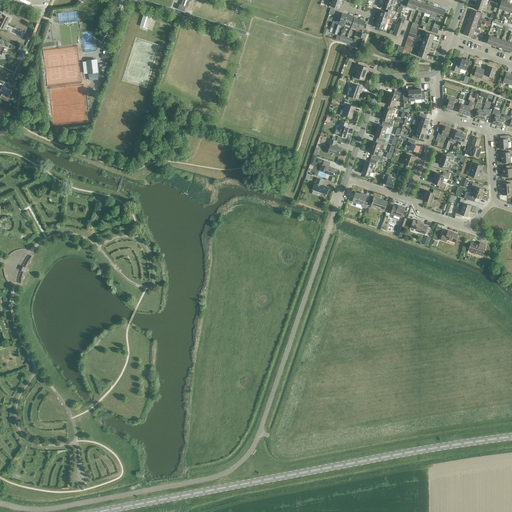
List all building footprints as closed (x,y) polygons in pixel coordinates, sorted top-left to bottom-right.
[(182,0),(181,5),(179,4),(178,9),(184,12),(186,7),(187,8),(190,1),(191,2),(191,0),(182,0)] [(412,10),(412,9),(415,1),(413,1),(412,0),(408,0),(408,1),(405,0),(404,2),(401,11),(404,12),(405,8),(412,10)] [(395,6),(395,5),(384,1),(382,7),(385,8),(384,11),(389,13),(390,14),(392,10),(394,11),(395,6)] [(417,2),(415,1),(412,9),(418,11),(419,9),(421,2),(417,1),(417,2)] [(505,10),(507,3),(501,1),(499,8),(505,10)] [(425,3),(421,2),(419,9),(418,11),(424,13),(427,5),(425,5),(425,3)] [(484,5),(476,2),(474,9),(481,11),(484,5)] [(427,5),(424,13),(430,15),(433,6),(429,5),(429,6),(427,5)] [(433,6),(430,15),(436,17),(439,9),(437,9),(437,7),(433,6)] [(198,8),(196,14),(214,19),(215,13),(198,8)] [(439,9),(436,17),(435,20),(438,22),(439,18),(442,19),(445,10),(441,9),(441,10),(439,9)] [(379,16),(387,19),(390,20),(392,14),(390,14),(389,13),(384,11),(381,10),(379,16)] [(472,10),(469,16),(478,19),(478,20),(485,22),(486,20),(481,18),(483,14),(472,10)] [(0,27),(4,30),(10,18),(1,13),(0,14),(0,27)] [(147,28),(151,16),(144,14),(140,26),(147,28)] [(338,30),(339,26),(343,27),(347,15),(342,14),(339,22),(338,25),(336,24),(336,22),(333,21),(330,28),(338,30)] [(347,15),(343,27),(349,29),(353,17),(347,15)] [(387,19),(379,16),(377,21),(385,24),(387,19)] [(469,16),(467,22),(476,25),(476,26),(480,27),(481,25),(477,24),(478,20),(478,19),(469,16)] [(354,18),(350,29),(356,31),(357,28),(360,20),(354,18)] [(365,22),(360,20),(357,28),(362,30),(365,22)] [(385,24),(377,21),(375,27),(384,30),(385,24)] [(35,22),(30,36),(33,38),(39,24),(35,22)] [(467,22),(465,28),(474,31),(474,32),(478,33),(479,31),(475,30),(476,26),(476,25),(467,22)] [(465,28),(463,34),(472,37),(472,38),(476,39),(477,37),(473,36),(474,32),(474,31),(465,28)] [(426,39),(431,41),(432,39),(433,39),(434,35),(426,32),(424,38),(426,39)] [(493,46),(495,38),(489,36),(486,43),(493,46)] [(426,39),(424,38),(421,44),(430,47),(432,43),(431,43),(431,41),(426,39)] [(495,38),(493,46),(498,48),(501,40),(495,38)] [(507,42),(501,40),(498,48),(504,50),(507,42)] [(421,44),(419,50),(427,52),(428,51),(429,51),(430,47),(421,44)] [(427,52),(419,50),(417,56),(426,59),(428,55),(427,55),(427,52)] [(98,72),(97,59),(86,61),(88,73),(89,78),(98,76),(98,72)] [(466,70),(469,60),(467,59),(467,61),(461,59),(459,65),(456,64),(454,72),(459,73),(461,69),(466,70)] [(368,72),(369,68),(357,64),(356,68),(358,69),(355,77),(363,80),(366,72),(368,72)] [(493,78),(496,69),(488,66),(486,71),(476,68),(474,76),(481,78),(483,74),(493,78)] [(21,70),(18,68),(12,79),(16,81),(21,70)] [(511,85),(511,75),(510,75),(511,74),(506,72),(503,82),(511,85)] [(361,91),(362,87),(351,83),(350,87),(352,88),(349,96),(357,99),(360,90),(361,91)] [(12,90),(2,85),(0,90),(9,95),(12,90)] [(408,93),(402,94),(403,101),(409,101),(409,102),(415,101),(415,100),(415,98),(414,90),(408,90),(408,93)] [(420,90),(414,90),(415,100),(424,99),(424,92),(421,93),(420,90)] [(389,93),(387,98),(395,101),(397,95),(400,96),(401,93),(394,91),(393,94),(389,93)] [(456,106),(458,100),(447,96),(445,102),(448,103),(446,108),(452,110),(453,105),(456,106)] [(395,101),(387,98),(385,104),(393,107),(395,101)] [(463,114),(466,105),(461,104),(462,101),(459,100),(457,106),(460,107),(458,112),(463,114)] [(466,105),(463,114),(468,115),(470,111),(472,112),(475,103),(470,101),(468,106),(466,105)] [(480,119),(483,110),(480,109),(482,105),(476,103),(473,112),(476,113),(474,118),(480,119)] [(351,118),(353,111),(354,111),(356,107),(347,104),(344,111),(341,110),(340,115),(351,118)] [(382,113),(390,116),(391,113),(394,114),(395,109),(394,109),(394,108),(388,106),(387,108),(384,107),(382,113)] [(483,110),(480,119),(485,121),(487,116),(489,117),(492,110),(486,109),(484,108),(483,110)] [(497,125),(500,116),(501,114),(500,113),(500,111),(494,109),(491,118),(494,118),(492,124),(497,125)] [(390,116),(382,113),(380,119),(383,120),(382,123),(389,125),(391,126),(393,120),(389,119),(390,116)] [(417,121),(428,124),(429,119),(426,118),(427,115),(420,113),(419,116),(417,121)] [(500,116),(497,125),(502,127),(504,122),(507,123),(509,116),(504,115),(503,117),(500,116)] [(341,125),(339,130),(336,129),(335,134),(338,135),(345,138),(349,128),(346,127),(347,123),(341,121),(340,125),(341,125)] [(428,124),(417,121),(415,125),(418,126),(426,129),(428,124)] [(378,124),(376,130),(385,133),(387,134),(389,128),(388,128),(389,125),(382,123),(381,125),(378,124)] [(448,137),(450,128),(444,126),(443,129),(440,128),(437,137),(442,138),(443,135),(448,137)] [(376,130),(374,136),(377,137),(376,139),(383,142),(384,139),(386,139),(387,134),(385,133),(376,130)] [(424,134),(416,131),(413,130),(411,135),(413,136),(412,138),(418,141),(419,138),(423,139),(424,134)] [(458,141),(461,132),(456,130),(455,135),(452,135),(449,141),(455,143),(456,140),(458,141)] [(461,132),(458,141),(461,142),(460,145),(465,147),(468,140),(465,139),(467,134),(461,132)] [(510,142),(507,142),(507,139),(508,139),(508,135),(500,136),(500,139),(499,139),(500,149),(508,148),(511,147),(510,142)] [(472,145),(468,155),(478,158),(479,154),(477,153),(479,147),(478,146),(480,139),(473,136),(471,144),(472,145)] [(339,156),(342,148),(335,146),(336,141),(331,139),(329,144),(330,145),(328,152),(339,156)] [(373,141),(371,147),(379,150),(381,144),(387,146),(388,143),(383,142),(376,139),(375,142),(373,141)] [(418,152),(420,146),(414,144),(415,141),(408,139),(406,145),(410,146),(409,149),(418,152)] [(379,150),(371,147),(369,153),(371,154),(371,156),(378,159),(382,160),(382,158),(383,157),(377,155),(379,150)] [(442,154),(440,159),(449,162),(450,159),(453,160),(455,155),(448,152),(447,155),(442,154)] [(501,156),(502,163),(511,162),(510,152),(500,153),(500,156),(501,156)] [(415,161),(416,157),(407,154),(403,164),(411,167),(414,160),(415,161)] [(366,161),(364,167),(371,170),(374,171),(376,165),(375,164),(376,161),(377,162),(378,159),(371,156),(369,162),(366,161)] [(449,162),(440,159),(439,164),(444,166),(443,169),(449,171),(451,165),(448,164),(449,162)] [(333,175),(335,169),(329,167),(330,163),(324,161),(322,166),(325,167),(323,172),(333,175)] [(483,166),(479,165),(478,164),(478,165),(472,163),(468,176),(478,179),(480,173),(481,173),(481,172),(481,170),(482,170),(481,170),(483,166)] [(374,171),(371,170),(364,167),(362,174),(365,175),(364,178),(370,180),(371,176),(369,176),(370,172),(374,173),(374,171)] [(501,174),(501,177),(511,176),(511,168),(503,169),(503,174),(501,174)] [(436,173),(434,178),(443,181),(444,178),(448,179),(450,174),(443,172),(442,175),(436,173)] [(392,187),(395,178),(390,176),(391,175),(385,173),(382,181),(386,182),(385,184),(392,187)] [(326,195),(328,187),(321,185),(323,180),(317,178),(315,183),(314,183),(312,190),(326,195)] [(443,181),(434,178),(432,183),(439,185),(438,188),(444,190),(446,185),(442,184),(443,181)] [(473,191),(482,194),(484,189),(477,187),(478,184),(473,182),(471,187),(474,188),(473,191)] [(503,195),(511,194),(510,183),(502,184),(503,195)] [(426,190),(424,196),(433,199),(434,196),(438,197),(440,192),(433,190),(433,193),(426,190)] [(466,192),(464,198),(473,201),(474,197),(481,199),(482,194),(473,191),(472,194),(466,192)] [(352,201),(362,205),(361,207),(365,209),(367,203),(365,202),(367,195),(363,194),(363,195),(355,193),(352,201)] [(433,199),(424,196),(422,201),(429,203),(428,206),(434,208),(436,203),(432,201),(433,199)] [(384,212),(386,203),(378,200),(379,199),(374,198),(371,206),(381,210),(380,211),(384,212)] [(461,208),(469,211),(471,205),(467,204),(468,201),(461,198),(459,204),(458,203),(457,207),(461,208)] [(393,206),(390,214),(394,215),(392,219),(398,221),(399,217),(402,218),(405,208),(401,207),(400,208),(393,206)] [(469,211),(461,208),(460,211),(457,210),(455,215),(462,218),(463,215),(467,217),(469,211)] [(425,234),(427,227),(423,225),(424,223),(420,222),(413,220),(411,227),(421,231),(420,233),(425,234)] [(455,242),(458,234),(448,231),(447,233),(443,232),(440,240),(446,242),(447,240),(455,242)] [(482,256),(486,244),(479,242),(479,245),(470,242),(468,250),(473,252),(473,253),(482,256)]
